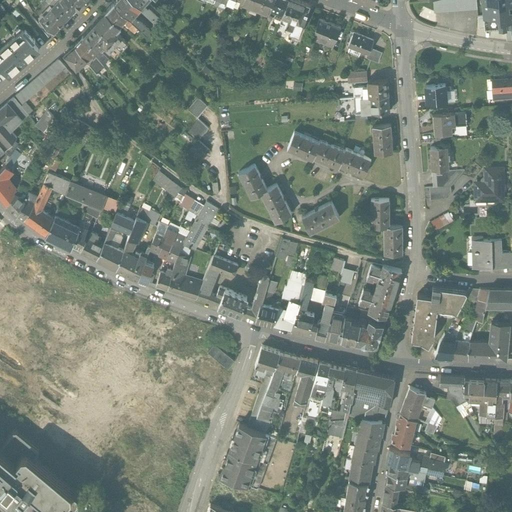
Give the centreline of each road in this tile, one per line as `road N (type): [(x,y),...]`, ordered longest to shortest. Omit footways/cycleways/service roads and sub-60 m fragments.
road 1 (residential): [(252,330),(36,237),(0,202)]
road 2 (residential): [(414,270),(402,28)]
road 3 (residential): [(252,330),(193,511)]
road 4 (residential): [(401,361),(372,511)]
road 5 (residential): [(401,361),(252,330)]
road 6 (residential): [(0,95),(99,0)]
